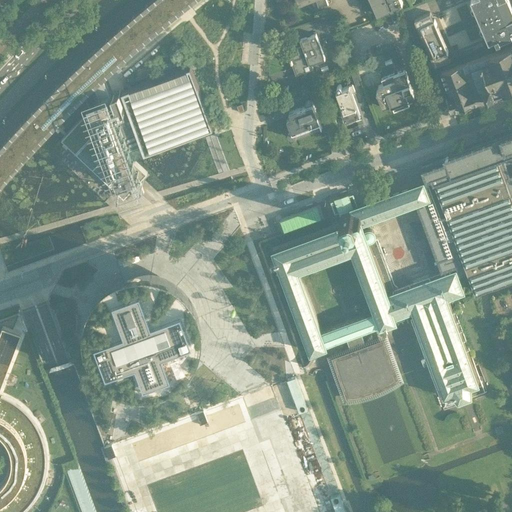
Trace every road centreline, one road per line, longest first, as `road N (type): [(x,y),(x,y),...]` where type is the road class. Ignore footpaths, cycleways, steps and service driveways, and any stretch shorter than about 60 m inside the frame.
road 1 (residential): [(511,110),(265,200),(245,144),(256,0)]
road 2 (secondary): [(0,113),(112,0)]
